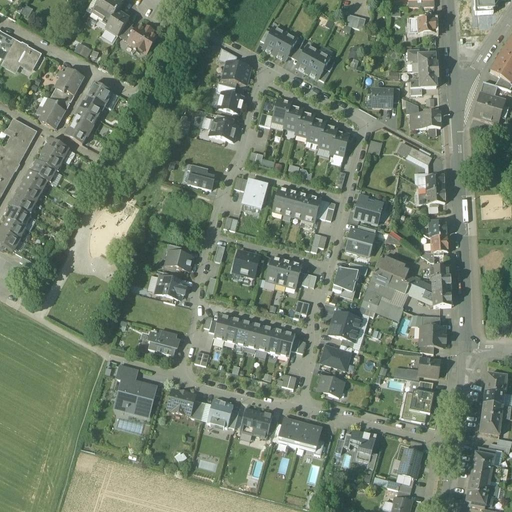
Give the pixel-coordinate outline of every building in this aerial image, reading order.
[(112,0),(101,0),(99,3),(92,15),(109,26),(117,14),(122,6),(112,0)] [(408,0),(409,10),(419,10),(433,9),(433,10),(434,10),(433,3),(433,1),(433,0),(408,0)] [(474,0),(475,17),(494,16),(494,9),(498,8),(502,1),(501,0),(474,0)] [(22,15),(27,18),(31,11),(26,8),(22,15)] [(129,22),(117,14),(109,26),(105,32),(117,39),(118,39),(123,30),(128,24),(129,22)] [(354,18),(348,17),(345,28),(351,29),(354,18)] [(360,20),(354,18),(351,29),(357,31),(360,20)] [(365,21),(360,20),(357,31),(362,33),(365,21)] [(434,22),(416,23),(417,38),(435,37),(434,22)] [(416,23),(408,23),(409,34),(412,34),(412,38),(417,38),(416,23)] [(128,24),(123,30),(118,39),(123,42),(133,27),(128,24)] [(144,32),(139,28),(128,45),(136,50),(135,51),(136,54),(139,56),(142,56),(143,55),(145,56),(156,39),(151,36),(152,33),(146,29),(144,32)] [(285,36),(274,30),(271,35),(265,46),(262,51),(266,53),(270,56),(274,57),(285,36)] [(271,35),(266,32),(260,43),(265,46),(271,35)] [(0,33),(0,60),(4,63),(15,42),(0,33)] [(297,42),(285,36),(274,57),(281,62),(285,64),(288,58),(294,48),(297,42)] [(42,56),(15,42),(4,63),(2,66),(15,73),(20,64),(33,71),(42,56)] [(82,56),(85,47),(77,44),(74,53),(82,56)] [(294,48),(288,58),(293,61),(299,51),(294,48)] [(319,55),(307,48),(304,54),(299,64),(296,69),(304,74),(307,76),(319,55)] [(511,51),(506,48),(501,56),(511,63),(511,51)] [(237,60),(221,51),(218,63),(226,66),(226,65),(234,67),(235,67),(237,60)] [(304,54),(299,51),(293,61),(299,64),(304,54)] [(419,53),(407,54),(408,64),(412,64),(412,67),(418,66),(418,59),(419,59),(419,53)] [(325,58),(319,55),(307,76),(310,77),(310,78),(315,80),(318,82),(327,66),(330,61),(325,58)] [(511,63),(501,56),(495,65),(511,75),(511,63)] [(419,59),(418,59),(418,66),(419,74),(437,74),(437,65),(434,65),(434,58),(419,59)] [(247,70),(235,67),(234,67),(226,65),(226,66),(222,81),(237,85),(246,88),(251,72),(247,71),(247,70)] [(511,83),(511,75),(495,65),(490,73),(500,80),(510,86),(511,83)] [(332,69),(327,66),(318,82),(324,85),(332,69)] [(67,70),(52,97),(69,106),(69,105),(70,106),(84,80),(67,70)] [(437,74),(419,74),(419,83),(420,90),(422,90),(436,89),(436,83),(438,83),(437,74)] [(510,86),(500,80),(494,88),(507,92),(509,93),(511,88),(511,87),(510,86)] [(237,85),(222,81),(221,87),(235,91),(237,85)] [(111,95),(93,85),(89,92),(91,93),(87,99),(103,107),(106,101),(107,102),(111,95)] [(497,89),(483,85),(480,94),(494,99),(497,89)] [(221,87),(218,86),(216,95),(221,96),(222,96),(233,99),(235,91),(221,87)] [(392,93),(373,92),(372,110),(391,111),(392,105),(392,93)] [(494,99),(480,94),(473,119),(497,127),(505,102),(494,99)] [(111,95),(107,102),(106,101),(103,107),(111,112),(118,98),(111,95)] [(233,99),(222,96),(221,96),(218,111),(239,117),(243,101),(233,99)] [(69,106),(52,97),(38,123),(55,133),(69,107),(68,106),(69,106)] [(103,107),(87,99),(84,105),(82,105),(79,111),(97,121),(100,114),(99,114),(103,107)] [(291,105),(278,102),(273,119),(272,124),(284,127),(285,127),(290,108),(291,105)] [(290,108),(285,127),(284,127),(283,130),(296,134),(301,115),(302,115),(302,112),(290,108)] [(97,121),(79,111),(74,119),(76,120),(73,125),(88,133),(91,128),(93,129),(97,121)] [(439,114),(421,115),(418,115),(418,116),(409,116),(410,131),(415,131),(415,132),(440,130),(439,114)] [(302,115),(301,115),(296,134),(295,137),(307,140),(308,140),(313,121),(314,118),(302,115)] [(267,117),(262,116),(258,127),(264,129),(267,117)] [(181,117),(179,129),(186,131),(189,119),(181,117)] [(234,122),(217,117),(215,123),(233,128),(234,122)] [(273,119),(267,117),(264,129),(270,130),(272,124),(273,119)] [(37,134),(13,121),(7,131),(15,135),(6,151),(22,160),(37,134)] [(313,121),(308,140),(307,140),(307,143),(319,147),(324,128),(325,128),(326,125),(313,121)] [(215,123),(211,122),(209,132),(210,133),(209,138),(233,145),(237,129),(233,128),(215,123)] [(88,133),(73,125),(70,131),(68,130),(64,138),(82,147),(86,140),(85,140),(88,133)] [(325,128),(324,128),(319,147),(318,150),(331,153),(336,134),(337,131),(325,128)] [(336,134),(331,153),(330,156),(343,160),(349,137),(336,134)] [(68,151),(50,142),(46,150),(45,150),(43,153),(63,164),(66,158),(65,157),(68,151)] [(378,158),(382,145),(370,142),(366,154),(378,158)] [(407,149),(402,146),(397,155),(406,160),(408,157),(407,157),(408,156),(405,154),(407,149)] [(6,151),(0,148),(0,182),(7,186),(8,187),(22,160),(6,151)] [(432,160),(411,150),(407,149),(405,154),(408,156),(407,157),(408,157),(428,168),(432,160)] [(63,164),(43,153),(41,155),(42,156),(38,164),(56,174),(59,169),(60,169),(63,164)] [(257,156),(251,154),(248,166),(254,168),(257,156)] [(263,158),(257,156),(254,168),(260,169),(263,158)] [(38,164),(36,164),(34,167),(35,167),(31,175),(47,184),(48,185),(51,179),(52,180),(56,174),(38,164)] [(207,171),(189,167),(187,172),(191,173),(206,177),(207,171)] [(206,177),(191,173),(188,187),(211,193),(213,185),(212,185),(213,179),(206,177)] [(31,175),(29,174),(24,182),(23,182),(21,185),(22,185),(41,195),(42,196),(44,191),(44,190),(47,184),(31,175)] [(336,189),(341,190),(345,176),(340,174),(336,189)] [(436,176),(428,176),(428,179),(417,180),(418,188),(426,193),(444,192),(443,186),(444,186),(443,178),(436,179),(436,176)] [(242,181),(237,180),(234,191),(239,193),(242,181)] [(248,183),(242,181),(239,193),(245,194),(248,183)] [(267,188),(248,183),(245,194),(242,206),(261,211),(267,188)] [(41,195),(22,185),(18,194),(17,193),(15,196),(35,207),(38,202),(37,201),(41,195)] [(288,193),(278,191),(272,214),(282,216),(288,193)] [(444,192),(426,193),(427,197),(427,206),(430,206),(430,209),(438,209),(438,206),(445,205),(444,192)] [(298,196),(288,193),(282,216),(292,219),(298,196)] [(298,196),(292,219),(302,222),(308,198),(298,196)] [(35,207),(16,197),(12,205),(11,204),(9,207),(12,209),(29,219),(32,214),(31,213),(35,207)] [(427,197),(419,197),(419,207),(427,206),(427,197)] [(320,202),(308,198),(302,222),(314,225),(316,219),(320,202)] [(368,200),(359,198),(353,221),(377,227),(383,207),(374,204),(373,206),(367,205),(368,200)] [(325,222),(329,205),(320,203),(316,219),(325,222)] [(413,210),(398,203),(397,206),(400,208),(400,210),(410,215),(413,210)] [(329,205),(325,222),(331,224),(335,206),(329,205)] [(29,219),(12,209),(8,218),(7,217),(5,220),(7,221),(25,231),(27,226),(26,225),(30,219),(29,219)] [(223,231),(229,233),(232,221),(226,219),(223,231)] [(25,231),(7,221),(2,229),(1,229),(0,230),(0,231),(19,243),(23,237),(22,236),(25,231)] [(229,233),(235,234),(238,223),(232,221),(229,233)] [(439,223),(431,223),(431,226),(428,226),(429,240),(431,240),(447,239),(446,225),(439,226),(439,223)] [(357,234),(374,239),(375,233),(359,228),(357,234)] [(19,243),(0,231),(0,239),(2,240),(0,244),(0,251),(2,253),(6,252),(6,250),(13,254),(16,248),(17,249),(20,243),(19,243)] [(369,255),(374,239),(357,234),(351,232),(345,254),(357,257),(359,252),(369,255)] [(401,245),(388,236),(385,245),(400,248),(401,245)] [(321,238),(315,237),(310,254),(316,255),(318,250),(321,238)] [(326,240),(321,238),(318,250),(323,251),(326,240)] [(447,239),(431,240),(432,255),(434,255),(434,258),(443,258),(443,255),(448,254),(447,239)] [(181,250),(168,247),(166,254),(169,255),(169,254),(180,257),(181,250)] [(225,250),(218,248),(214,264),(221,265),(225,250)] [(180,257),(169,254),(169,255),(165,268),(189,274),(192,260),(180,257)] [(259,259),(238,254),(233,271),(241,274),(240,277),(254,280),(259,259)] [(32,265),(22,259),(19,264),(29,270),(32,265)] [(282,263),(272,260),(265,283),(276,286),(282,263)] [(395,264),(385,260),(384,263),(379,261),(375,272),(389,278),(395,264)] [(291,265),(282,263),(276,286),(285,289),(291,265)] [(405,268),(395,264),(389,278),(404,285),(407,278),(409,274),(404,272),(405,268)] [(301,268),(291,265),(285,289),(295,291),(301,268)] [(350,265),(348,273),(359,276),(365,278),(367,270),(350,265)] [(348,273),(338,270),(332,293),(341,296),(340,299),(352,303),(359,276),(348,273)] [(449,270),(428,273),(429,283),(431,283),(432,289),(432,297),(450,295),(449,270)] [(380,302),(381,299),(389,302),(393,292),(405,297),(406,293),(409,287),(404,285),(389,278),(375,272),(363,303),(377,308),(380,302)] [(162,280),(178,285),(180,279),(163,275),(162,280)] [(310,278),(305,276),(302,288),(307,289),(310,278)] [(316,279),(310,278),(307,289),(313,291),(316,279)] [(432,289),(407,278),(404,285),(409,287),(432,297),(432,289)] [(178,285),(159,280),(155,296),(180,303),(185,287),(178,285)] [(216,282),(210,280),(206,298),(212,299),(216,282)] [(432,297),(409,287),(406,293),(413,296),(413,297),(429,304),(429,307),(433,307),(432,297)] [(450,295),(432,297),(433,307),(433,311),(451,309),(451,295),(450,295)] [(377,308),(375,315),(398,324),(403,311),(380,302),(377,308)] [(294,315),(300,316),(303,305),(297,303),(294,315)] [(375,315),(377,308),(363,303),(360,310),(375,315)] [(309,306),(303,305),(300,316),(306,318),(309,306)] [(362,317),(351,313),(349,319),(361,322),(362,317)] [(349,319),(336,315),(332,326),(357,334),(361,322),(349,319)] [(230,321),(219,318),(214,336),(213,341),(224,344),(230,321)] [(212,320),(206,319),(203,330),(209,332),(212,323),(212,320)] [(440,320),(422,319),(421,330),(439,331),(440,320)] [(241,323),(230,321),(224,344),(235,347),(241,323)] [(217,325),(212,323),(209,332),(208,335),(214,336),(217,325)] [(252,326),(241,323),(235,347),(245,350),(252,326)] [(262,329),(252,326),(245,350),(256,352),(262,329)] [(357,334),(332,326),(329,338),(342,342),(354,345),(357,334)] [(273,332),(262,329),(256,352),(267,355),(273,332)] [(439,331),(421,330),(420,349),(434,350),(443,350),(443,346),(445,346),(445,340),(444,339),(444,331),(439,331)] [(273,332),(267,355),(277,358),(283,335),(273,332)] [(175,337),(160,333),(159,339),(174,342),(175,337)] [(295,338),(283,335),(277,358),(289,361),(291,354),(294,342),(295,338)] [(159,339),(151,337),(149,345),(150,345),(148,353),(155,354),(154,356),(161,358),(161,356),(173,359),(175,352),(176,352),(178,344),(159,339)] [(299,343),(294,342),(291,354),(296,355),(299,343)] [(354,345),(342,342),(340,347),(352,351),(354,345)] [(305,345),(299,343),(296,355),(302,357),(305,345)] [(352,351),(340,347),(339,353),(350,357),(352,351)] [(339,353),(325,349),(320,366),(345,373),(350,357),(339,353)] [(203,356),(197,354),(194,366),(200,368),(203,356)] [(209,357),(203,356),(200,368),(206,369),(209,357)] [(439,364),(421,361),(419,376),(418,378),(419,378),(437,381),(439,364)] [(137,374),(120,369),(116,382),(123,383),(123,382),(134,385),(137,374)] [(407,372),(395,370),(393,380),(406,382),(418,384),(419,378),(418,378),(419,376),(406,375),(407,372)] [(345,380),(333,376),(331,382),(343,385),(345,380)] [(506,379),(487,376),(485,394),(502,396),(504,396),(506,379)] [(290,379),(284,377),(281,389),(287,390),(290,379)] [(296,380),(290,379),(287,390),(293,392),(296,380)] [(331,382),(323,379),(319,393),(329,396),(328,398),(338,401),(343,385),(331,382)] [(134,385),(123,382),(123,383),(117,406),(126,408),(124,413),(147,419),(153,396),(145,394),(147,389),(134,385)] [(419,384),(418,394),(431,397),(433,386),(419,384)] [(187,396),(180,394),(180,395),(172,393),(167,412),(172,413),(172,414),(184,417),(185,417),(189,418),(190,418),(194,403),(195,399),(187,397),(187,396)] [(418,394),(413,393),(413,396),(409,413),(427,417),(430,417),(434,397),(431,397),(418,394)] [(502,396),(485,394),(483,406),(501,409),(502,396)] [(427,417),(409,413),(413,396),(407,395),(401,421),(425,426),(427,417)] [(205,406),(194,403),(190,418),(189,418),(189,420),(201,424),(205,406)] [(230,408),(215,404),(213,403),(206,426),(209,427),(209,428),(224,432),(224,431),(227,431),(227,430),(232,413),(233,408),(231,408),(230,408)] [(501,409),(483,406),(482,419),(499,421),(501,409)] [(510,410),(501,409),(499,421),(501,421),(508,422),(510,410)] [(239,434),(266,442),(266,439),(271,422),(272,419),(245,411),(239,434)] [(238,415),(232,413),(227,430),(234,432),(238,415)] [(482,419),(481,419),(479,436),(498,438),(501,421),(499,421),(482,419)] [(273,441),(277,426),(278,424),(271,422),(266,439),(273,441)] [(303,427),(284,422),(283,428),(278,445),(296,450),(303,427)] [(273,441),(272,444),(278,445),(283,428),(277,426),(273,441)] [(321,432),(303,427),(296,450),(315,455),(318,444),(321,432)] [(352,433),(351,438),(346,436),(344,443),(343,450),(349,451),(350,447),(359,449),(355,462),(368,466),(369,466),(371,455),(376,439),(352,433)] [(344,443),(338,442),(334,455),(341,457),(343,450),(344,443)] [(511,444),(498,442),(497,447),(510,450),(511,450),(511,444)] [(324,445),(318,444),(314,458),(320,459),(324,445)] [(497,447),(489,446),(488,452),(495,454),(502,455),(509,457),(510,450),(497,447)] [(488,452),(477,450),(476,456),(480,457),(480,456),(486,458),(494,460),(495,454),(488,452)] [(421,456),(405,452),(398,477),(416,481),(419,471),(417,471),(421,456)] [(377,457),(371,455),(369,466),(368,466),(366,471),(373,472),(377,457)] [(476,456),(475,456),(473,466),(474,466),(492,469),(494,460),(486,458),(480,456),(480,457),(476,456)] [(492,469),(474,466),(471,480),(490,484),(492,469)] [(501,471),(492,469),(490,484),(489,484),(499,486),(499,482),(506,483),(508,472),(501,471)] [(490,484),(471,480),(468,495),(487,498),(487,499),(489,488),(489,484),(490,484)] [(412,490),(400,486),(398,494),(410,497),(412,490)] [(497,489),(489,488),(487,499),(493,500),(495,500),(497,489)] [(410,497),(398,494),(396,501),(404,503),(405,502),(408,503),(410,497)] [(468,495),(466,504),(471,505),(471,506),(478,507),(479,507),(485,508),(487,498),(468,495)] [(493,500),(487,499),(487,498),(485,508),(492,509),(493,500)] [(396,501),(393,500),(392,506),(393,507),(391,511),(410,511),(413,504),(408,503),(405,502),(404,503),(396,501)]
